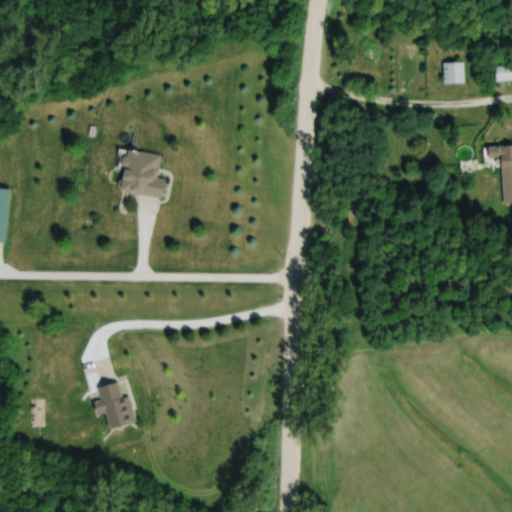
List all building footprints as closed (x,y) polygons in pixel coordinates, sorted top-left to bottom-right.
[(444,84),(465,84),(465,63),(444,63),(444,84)] [(511,66),(495,66),(495,81),(511,81),(511,66)] [(511,204),(511,146),(485,148),(486,162),(501,161),(504,205),(511,204)] [(119,193),(163,198),(165,179),(158,178),(161,155),(124,151),(119,193)] [(11,191),(0,189),(0,243),(6,244),(11,191)] [(106,413),(110,429),(136,423),(129,396),(124,398),(120,382),(97,388),(100,401),(92,403),(96,416),(106,413)]
